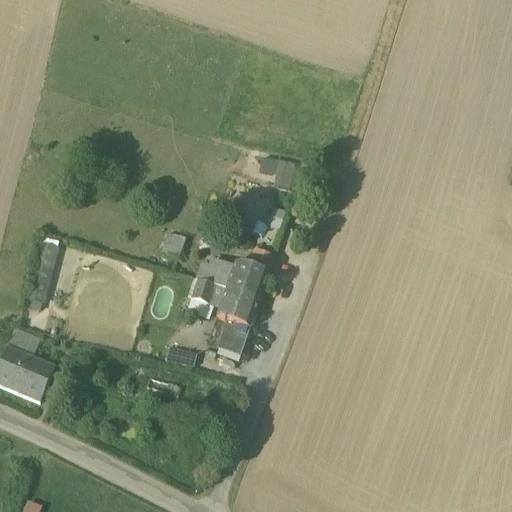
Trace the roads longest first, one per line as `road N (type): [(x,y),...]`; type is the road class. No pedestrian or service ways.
road 1 (track): [(206,511),(315,270)]
road 2 (unclassified): [(0,418),(193,511)]
